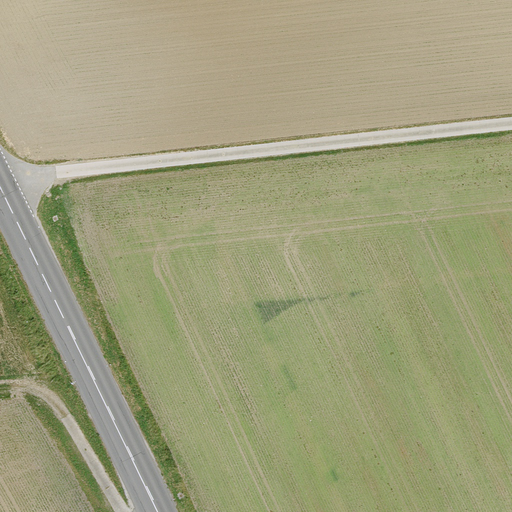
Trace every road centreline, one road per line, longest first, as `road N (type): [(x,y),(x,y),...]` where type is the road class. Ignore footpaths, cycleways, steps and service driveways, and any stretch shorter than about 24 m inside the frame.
road 1 (unclassified): [(511,122),(74,170),(2,189)]
road 2 (secondary): [(158,511),(2,189)]
road 3 (track): [(123,511),(56,404),(34,386),(0,389)]
